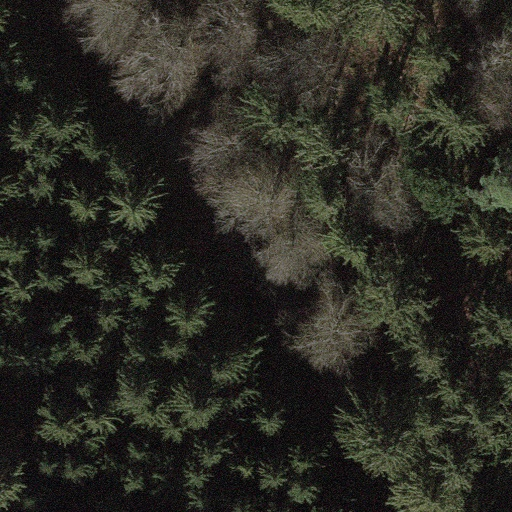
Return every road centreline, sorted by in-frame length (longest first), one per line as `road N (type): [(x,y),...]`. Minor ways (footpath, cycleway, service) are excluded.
road 1 (track): [(430,511),(204,179)]
road 2 (track): [(66,0),(204,179)]
